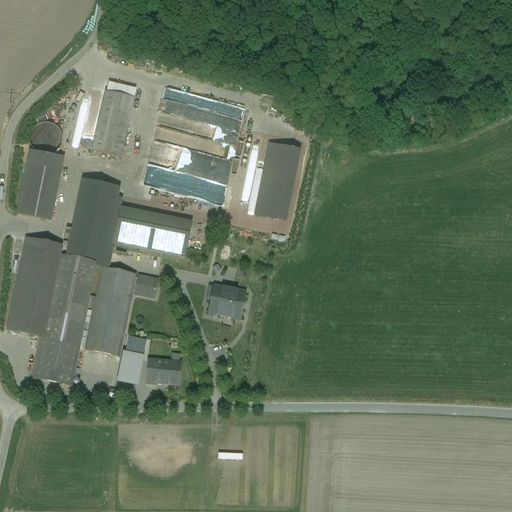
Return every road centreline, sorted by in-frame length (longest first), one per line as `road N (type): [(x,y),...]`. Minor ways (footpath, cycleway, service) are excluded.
road 1 (unclassified): [(10,409),(511,414)]
road 2 (unclassified): [(0,219),(10,126),(96,40)]
